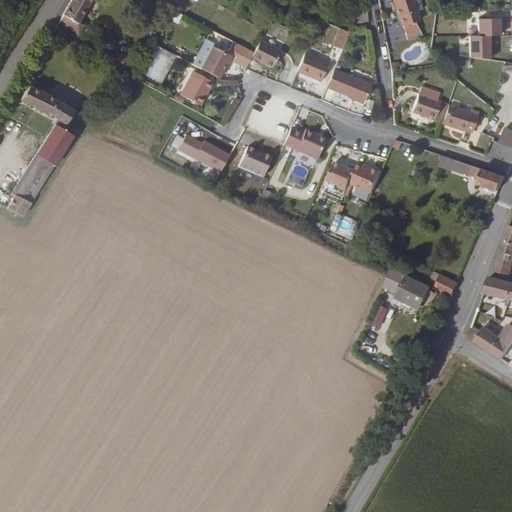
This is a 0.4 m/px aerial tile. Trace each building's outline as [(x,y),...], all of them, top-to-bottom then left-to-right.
[(71,0),(56,25),(64,30),(70,21),(76,25),(85,8),(88,2),(89,0),(71,0)] [(410,0),(391,0),(397,14),(398,14),(402,23),(417,18),(410,0)] [(421,9),(418,0),(412,0),(415,10),(421,9)] [(348,17),(365,16),(364,8),(347,9),(348,17)] [(326,28),(320,25),(318,32),(324,35),(326,28)] [(336,29),(331,47),(340,49),(345,32),(336,29)] [(252,52),(251,55),(271,65),(279,48),(259,38),(252,52)] [(155,45),(139,74),(159,85),(174,56),(155,45)] [(200,69),(218,78),(221,71),(225,64),(229,56),(211,47),(200,69)] [(467,67),(469,57),(427,48),(433,59),(467,67)] [(111,68),(118,56),(114,54),(107,66),(111,68)] [(303,54),(294,73),(318,84),(326,64),(303,54)] [(111,68),(126,76),(133,64),(118,56),(111,68)] [(332,68),(325,87),(362,102),(369,83),(332,68)] [(200,107),(206,96),(204,95),(206,90),(209,91),(213,84),(192,73),(180,95),(200,107)] [(28,87),(20,101),(46,117),(47,116),(56,121),(63,126),(72,111),(64,106),(65,104),(59,99),(57,101),(50,97),(28,87)] [(434,122),(440,102),(435,100),(438,93),(421,87),(419,95),(418,94),(411,115),(434,122)] [(446,104),(440,102),(434,122),(440,124),(446,104)] [(464,130),(468,131),(470,128),(472,129),(477,114),(447,105),(441,124),(464,131),(464,130)] [(20,217),(70,135),(60,130),(63,126),(56,121),(2,207),(20,217)] [(226,128),(221,137),(235,143),(239,135),(226,128)] [(291,132),(284,149),(317,163),(324,146),(317,143),(318,139),(305,133),(303,137),(291,132)] [(511,149),(511,135),(505,133),(500,146),(511,149)] [(477,145),(484,148),(488,136),(481,134),(477,145)] [(400,151),(403,143),(396,141),(393,148),(400,151)] [(261,179),(270,158),(245,146),(235,167),(261,179)] [(448,168),(452,160),(438,155),(434,166),(447,170),(448,168)] [(476,178),(479,169),(452,160),(448,168),(476,178)] [(345,191),(347,188),(353,172),(335,164),(327,183),(345,191)] [(347,188),(369,199),(379,178),(355,167),(353,172),(347,188)] [(474,183),(500,192),(505,178),(479,169),(476,178),(474,183)] [(263,191),(260,199),(269,203),(273,195),(263,191)] [(330,231),(352,238),(358,220),(336,213),(330,231)] [(511,226),(509,225),(503,242),(496,272),(511,277),(511,275),(511,226)] [(429,288),(435,291),(441,275),(435,273),(429,288)] [(435,291),(455,299),(463,283),(441,275),(435,291)] [(511,302),(511,285),(494,280),(490,279),(484,296),(493,298),(511,302)] [(398,297),(418,310),(427,293),(406,280),(398,297)] [(414,317),(418,310),(398,297),(394,305),(414,317)] [(379,306),(370,324),(380,328),(388,310),(379,306)] [(477,335),(470,330),(468,337),(500,358),(511,336),(511,330),(505,326),(496,339),(481,330),(477,335)]
